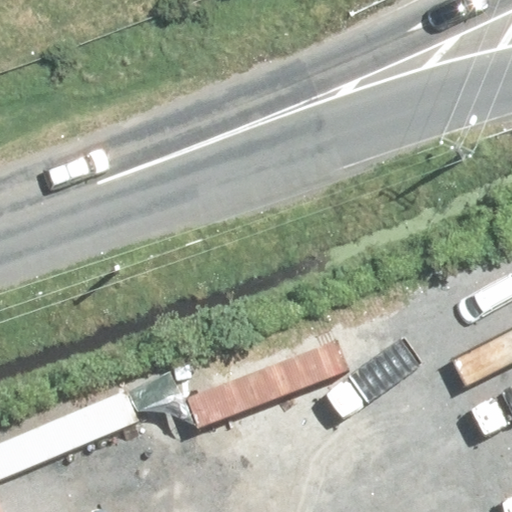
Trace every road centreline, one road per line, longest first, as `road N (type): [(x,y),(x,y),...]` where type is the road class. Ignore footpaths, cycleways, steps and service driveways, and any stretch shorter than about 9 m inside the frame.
road 1 (secondary): [(330,98),(0,213)]
road 2 (secondary): [(330,98),(499,0)]
road 3 (secondary): [(511,58),(330,98)]
